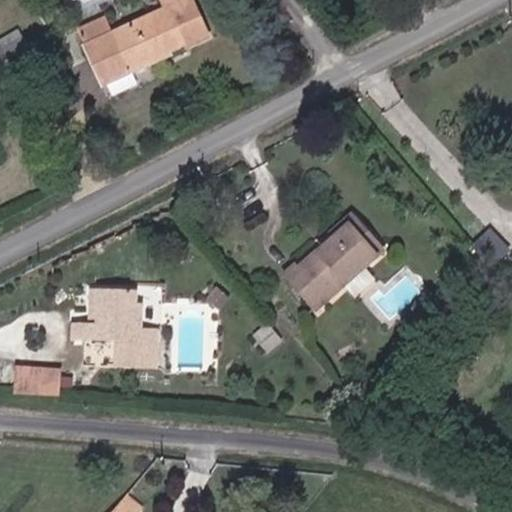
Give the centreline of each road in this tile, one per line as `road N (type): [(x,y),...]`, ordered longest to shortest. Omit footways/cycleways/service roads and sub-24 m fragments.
road 1 (tertiary): [(511,2),(0,259)]
road 2 (unclassified): [(511,511),(337,447),(0,414)]
